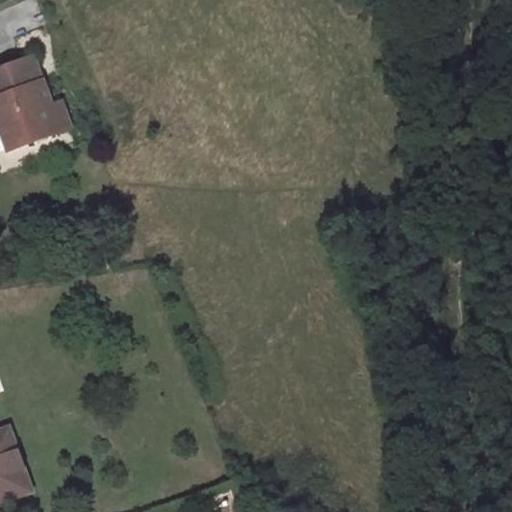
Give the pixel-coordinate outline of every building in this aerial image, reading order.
[(44,78),(54,75),(45,52),(36,55),(44,78)] [(57,105),(64,102),(54,75),(44,78),(36,55),(0,69),(0,94),(6,92),(17,123),(11,126),(19,147),(66,130),(57,105)] [(0,127),(1,130),(11,126),(17,123),(6,92),(0,94),(0,127)] [(74,98),(64,102),(57,105),(66,130),(83,123),(74,98)] [(0,465),(24,454),(0,395),(0,465)]
